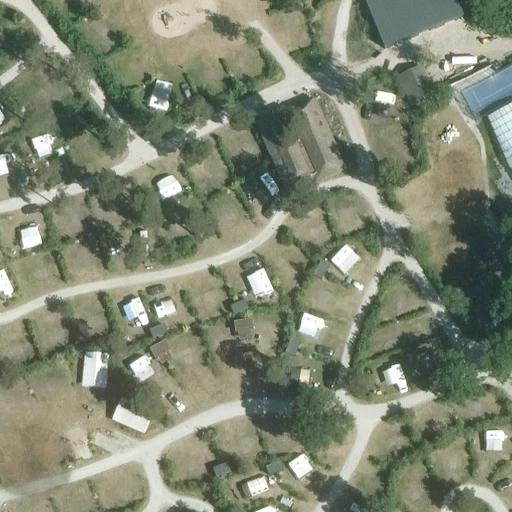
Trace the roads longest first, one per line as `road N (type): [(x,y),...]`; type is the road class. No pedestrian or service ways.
road 1 (track): [(6,0),(27,12),(145,158),(297,86),(333,85),(396,246)]
road 2 (track): [(511,380),(476,373),(368,418),(337,408),(230,412),(141,451),(0,492)]
road 3 (track): [(370,178),(300,197),(255,245),(233,256),(63,295),(0,321)]
road 4 (track): [(332,32),(333,85),(391,61),(511,50)]
road 5 (track): [(396,246),(363,311),(337,408)]
road 6 (track): [(145,158),(91,185),(0,208)]
road 7 (track): [(396,246),(476,373)]
